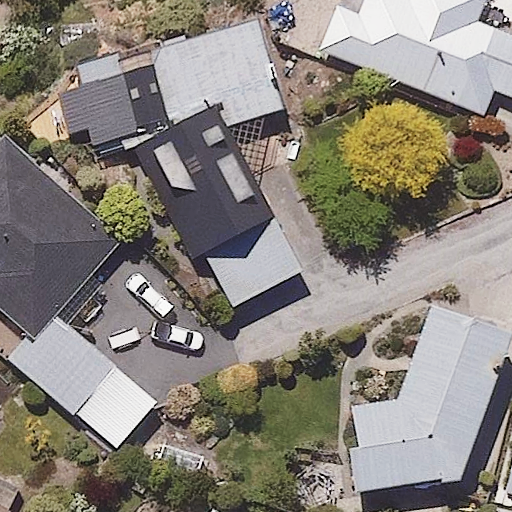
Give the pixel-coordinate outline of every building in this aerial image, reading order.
[(505,90),(511,92),(511,0),(358,0),(354,13),(321,2),(305,51),(496,115),(505,90)] [(304,266),(232,114),(285,102),(264,5),(74,46),(83,76),(68,79),(78,124),(96,120),(101,142),(138,134),(223,307),(304,266)] [(0,305),(30,334),(11,354),(72,411),(119,362),(72,317),(111,276),(97,263),(130,229),(1,106),(0,107),(0,305)] [(464,470),(511,333),(511,330),(434,302),(400,395),(356,399),(359,482),(464,470)] [(0,511),(17,511),(23,501),(0,489),(0,511)] [(227,511),(210,498),(200,511),(227,511)]
